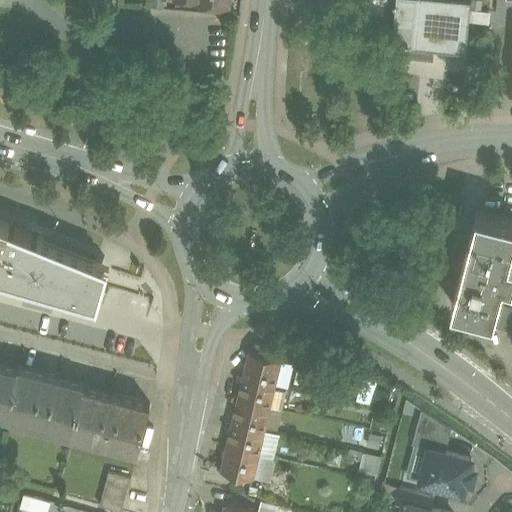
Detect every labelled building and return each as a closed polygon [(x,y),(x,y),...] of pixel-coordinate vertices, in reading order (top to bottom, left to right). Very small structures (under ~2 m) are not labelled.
[(472,1),(461,0),(397,0),(397,1),(395,3),(397,6),(395,28),(393,30),(396,34),(398,37),(398,39),(399,43),(413,45),(413,47),(422,48),(422,50),(433,51),(433,49),(468,52),(470,23),(472,1)] [(511,254),(511,216),(480,208),(454,303),(496,314),(499,302),(506,277),(511,278),(511,256),(511,254)] [(112,259),(0,218),(0,271),(102,300),(112,259)] [(511,305),(499,302),(496,314),(493,323),(511,328),(511,305)] [(282,357),(251,349),(245,374),(277,381),(290,384),(295,361),(282,358),(282,357)] [(20,368),(0,363),(0,411),(8,414),(20,368)] [(86,383),(21,366),(20,368),(8,414),(25,419),(27,414),(57,422),(56,426),(73,431),(85,386),(86,383)] [(277,381),(245,374),(223,468),(254,475),(277,381)] [(358,398),(371,400),(375,377),(362,375),(358,398)] [(151,403),(85,386),(73,431),(90,435),(89,438),(122,447),(123,444),(139,448),(139,449),(139,450),(152,402),(151,402),(151,403)] [(453,428),(423,408),(414,442),(430,446),(431,445),(447,450),(453,428)] [(383,436),(370,433),(367,445),(380,448),(383,436)] [(447,450),(431,445),(430,446),(422,478),(464,490),(467,478),(473,480),(476,467),(471,466),(473,457),(447,450)] [(381,457),(366,453),(361,469),(377,473),(381,457)] [(132,476),(110,470),(101,504),(123,510),(132,476)] [(436,495),(401,485),(398,498),(409,501),(409,500),(433,506),(436,495)] [(275,511),(278,503),(263,499),(260,511),(259,511),(261,511),(275,511)] [(454,511),(433,506),(409,500),(409,501),(406,511),(454,511)] [(260,511),(229,502),(226,511),(261,511),(259,511),(260,511)]
